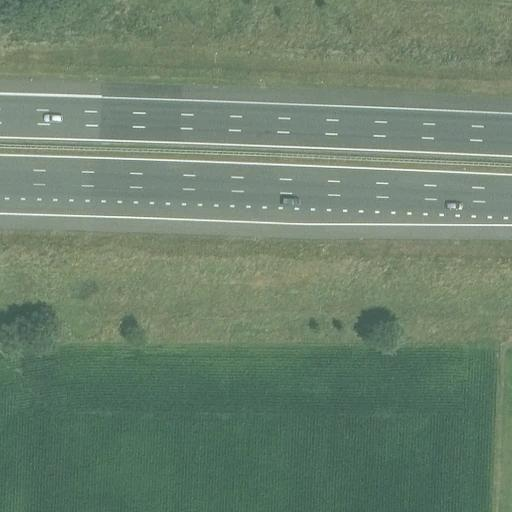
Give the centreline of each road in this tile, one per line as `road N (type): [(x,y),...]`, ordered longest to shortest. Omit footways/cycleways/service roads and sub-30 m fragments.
road 1 (motorway): [(511,136),(0,116)]
road 2 (motorway): [(0,178),(511,197)]
